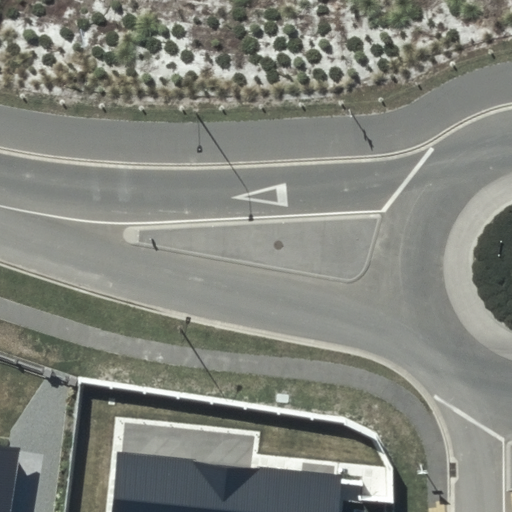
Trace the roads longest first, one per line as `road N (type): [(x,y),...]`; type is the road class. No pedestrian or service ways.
road 1 (residential): [(0,200),(165,230),(404,254)]
road 2 (residential): [(511,388),(451,360),(425,330),(404,254)]
road 3 (residential): [(404,254),(433,178),(464,150),(511,132)]
